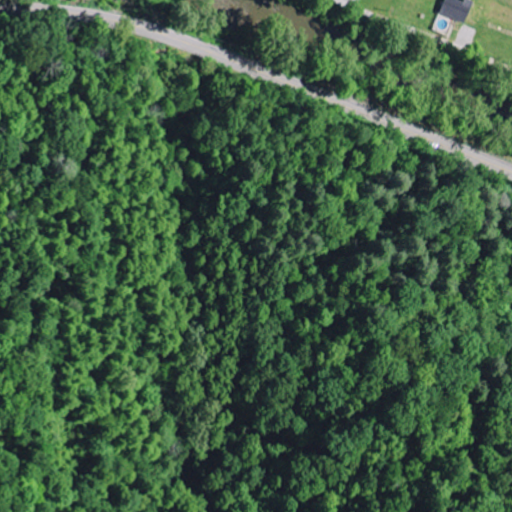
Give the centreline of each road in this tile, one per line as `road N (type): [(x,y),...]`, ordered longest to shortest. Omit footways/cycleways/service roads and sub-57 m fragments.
road 1 (secondary): [(511,169),(152,30),(0,8)]
road 2 (residential): [(511,68),(345,0)]
